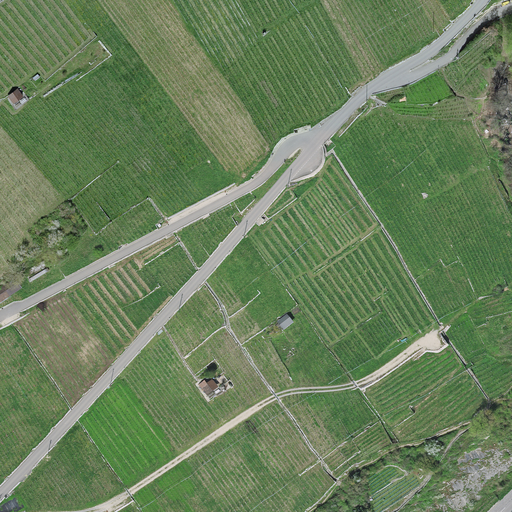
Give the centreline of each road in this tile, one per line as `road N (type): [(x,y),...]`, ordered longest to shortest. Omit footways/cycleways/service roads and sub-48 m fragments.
road 1 (unclassified): [(0,492),(318,139),(381,81)]
road 2 (track): [(90,511),(275,395),(358,384),(444,325)]
road 3 (track): [(0,316),(261,178),(293,142),(318,139)]
road 4 (residential): [(381,81),(427,54),(482,0)]
